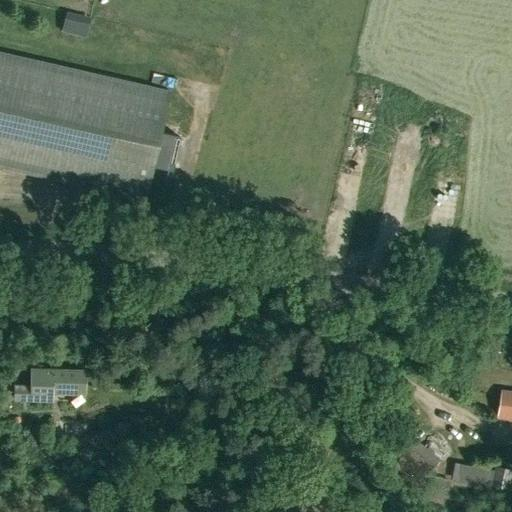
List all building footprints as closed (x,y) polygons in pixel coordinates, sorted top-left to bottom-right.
[(64,19),(61,31),(85,36),(88,25),(64,19)] [(151,169),(171,174),(179,140),(159,135),(169,94),(0,54),(0,169),(143,203),(151,169)] [(359,168),(374,169),(376,152),(361,150),(359,168)] [(470,225),(470,200),(454,201),(455,226),(470,225)] [(448,235),(447,244),(468,246),(469,237),(448,235)] [(46,390),(66,391),(67,370),(29,368),(29,385),(29,398),(46,398),(46,390)] [(29,398),(29,385),(13,385),(13,394),(20,394),(20,397),(29,398)] [(511,391),(501,390),(497,417),(511,418),(511,391)] [(88,415),(89,399),(67,398),(67,415),(88,415)] [(59,405),(41,404),(41,419),(58,420),(59,405)] [(450,480),(427,474),(423,492),(446,498),(450,480)]
